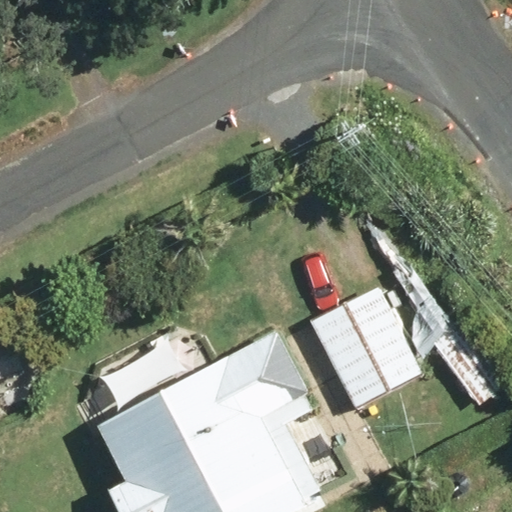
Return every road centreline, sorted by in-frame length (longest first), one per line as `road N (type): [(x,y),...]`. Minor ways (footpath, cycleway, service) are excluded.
road 1 (unclassified): [(380,0),(0,204)]
road 2 (unclassified): [(511,128),(428,0)]
